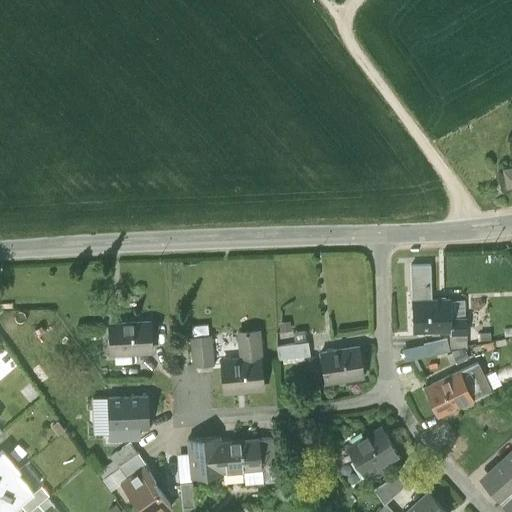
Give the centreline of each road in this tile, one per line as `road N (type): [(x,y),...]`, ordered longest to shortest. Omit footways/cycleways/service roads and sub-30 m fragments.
road 1 (tertiary): [(0,252),(378,235)]
road 2 (track): [(372,0),(345,25),(348,48),(482,228)]
road 3 (residential): [(395,397),(191,421),(190,388)]
road 4 (residential): [(378,235),(395,397)]
road 5 (residential): [(395,397),(421,441),(485,511)]
road 6 (tertiary): [(378,235),(511,224)]
